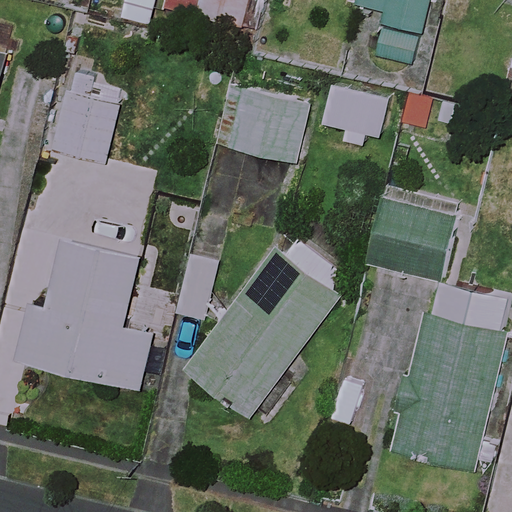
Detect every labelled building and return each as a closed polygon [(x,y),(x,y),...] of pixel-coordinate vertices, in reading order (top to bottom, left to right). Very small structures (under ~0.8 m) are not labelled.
[(250,0),(168,0),(167,9),(245,26),(250,0)] [(431,0),(355,0),(355,2),(389,12),(377,52),(412,63),(431,0)] [(0,88),(8,56),(0,53),(0,88)] [(126,88),(76,74),(55,147),(106,161),(126,88)] [(392,95),(336,82),(327,120),(353,126),(350,140),(380,147),(392,95)] [(312,100),(233,84),(221,143),(300,159),(312,100)] [(436,92),(411,86),(401,123),(427,130),(436,92)] [(459,218),(384,198),(368,257),(444,277),(459,218)] [(356,272),(288,225),(189,367),(256,415),(356,272)] [(142,258),(63,240),(48,305),(31,301),(19,358),(143,386),(155,330),(127,324),(142,258)] [(221,259),(189,253),(177,310),(208,317),(221,259)] [(510,334),(426,312),(391,446),(474,468),(510,334)]
